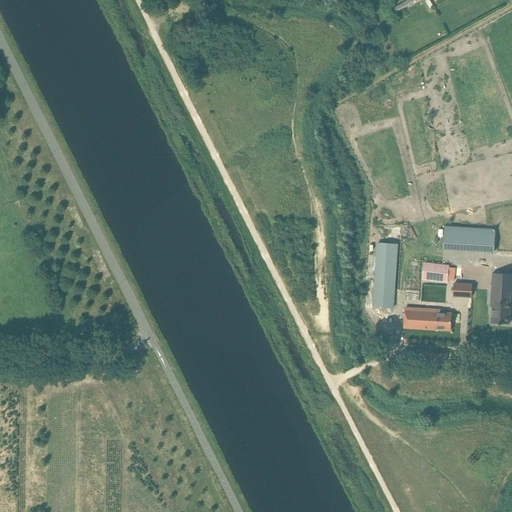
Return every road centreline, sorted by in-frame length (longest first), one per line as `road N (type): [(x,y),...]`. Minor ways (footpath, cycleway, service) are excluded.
road 1 (residential): [(151,339),(0,41)]
road 2 (residential): [(365,367),(388,356),(511,369)]
